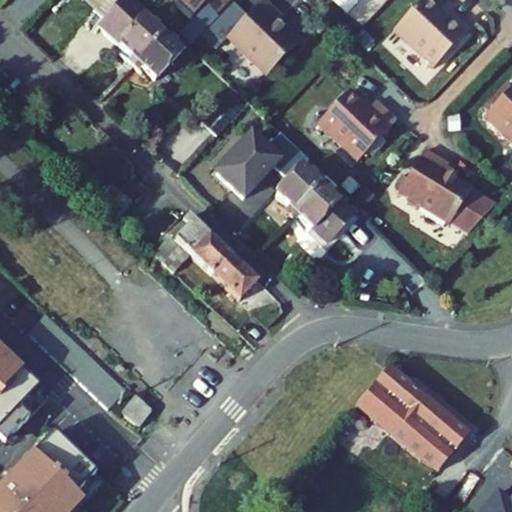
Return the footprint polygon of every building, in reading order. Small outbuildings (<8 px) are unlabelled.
[(123,0),(124,1),(124,0),(83,0),(82,1),(97,13),(109,0),(123,0)] [(109,0),(97,13),(105,21),(99,28),(132,60),(129,64),(133,68),(164,36),(146,19),(126,0),(124,0),(124,1),(123,0),(109,0)] [(179,0),(194,15),(204,4),(208,0),(179,0)] [(229,0),(208,0),(204,4),(215,15),(229,0)] [(433,70),(469,32),(450,13),(445,18),(426,0),(424,0),(394,32),(433,70)] [(281,19),(263,1),(245,20),(232,7),(205,35),(219,47),(226,40),(266,78),(297,45),(275,24),(281,19)] [(183,26),(176,34),(187,44),(194,37),(183,26)] [(365,52),(373,44),(361,32),(353,41),(365,52)] [(204,58),(216,45),(205,35),(193,48),(204,58)] [(182,53),(164,36),(133,68),(138,73),(142,69),(155,82),(182,53)] [(481,113),(485,117),(511,90),(507,86),(481,113)] [(511,88),(511,90),(485,117),(484,118),(511,145),(511,88)] [(368,153),(380,140),(396,124),(375,105),(368,112),(349,93),(318,126),(358,164),(368,153)] [(244,109),(229,95),(200,125),(215,139),(244,109)] [(157,107),(141,114),(149,133),(165,125),(157,107)] [(456,117),(448,118),(449,133),(457,132),(456,117)] [(270,170),(284,183),(306,161),(279,136),(264,152),(249,138),(214,175),(240,200),(270,170)] [(380,140),(368,153),(373,158),(386,145),(380,140)] [(448,168),(424,153),(407,180),(400,192),(398,194),(405,199),(407,205),(415,210),(421,209),(469,236),(495,208),(444,174),(448,168)] [(319,186),(302,170),(275,198),(287,210),(283,214),(288,218),(319,186)] [(400,192),(407,180),(401,176),(394,188),(400,192)] [(89,196),(114,221),(130,203),(105,179),(89,196)] [(351,196),(358,189),(349,180),(342,187),(351,196)] [(324,245),(352,217),(319,186),(288,218),(293,223),(296,219),(324,245)] [(373,198),(364,190),(354,200),(363,209),(373,198)] [(178,247),(201,270),(224,247),(198,221),(181,204),(171,215),(178,223),(167,236),(176,245),(178,247)] [(158,228),(167,236),(178,223),(171,215),(158,228)] [(165,259),(178,247),(176,245),(167,236),(158,228),(145,241),(165,259)] [(201,270),(226,295),(250,271),(224,247),(201,270)] [(109,412),(128,393),(48,316),(30,335),(109,412)] [(352,345),(317,396),(346,416),(381,365),(352,345)] [(0,444),(3,448),(48,401),(0,355),(0,444)] [(467,437),(388,371),(356,409),(421,464),(438,474),(467,437)] [(122,416),(140,428),(150,415),(135,400),(122,416)] [(0,511),(78,511),(81,509),(73,501),(95,478),(53,437),(2,490),(0,487),(0,511)]
